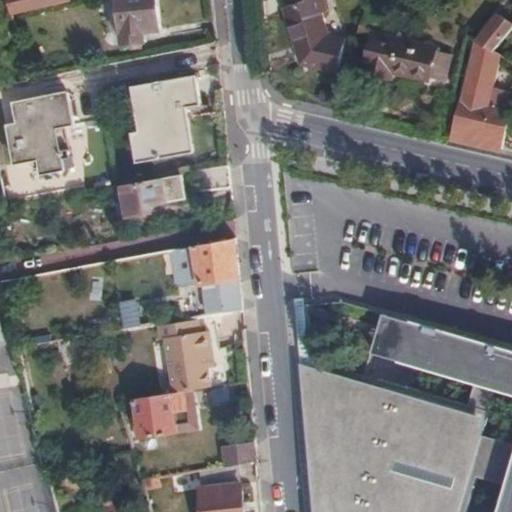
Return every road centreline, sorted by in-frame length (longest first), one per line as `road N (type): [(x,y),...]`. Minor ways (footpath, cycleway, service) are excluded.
road 1 (residential): [(253,111),(291,511)]
road 2 (residential): [(253,111),(511,172)]
